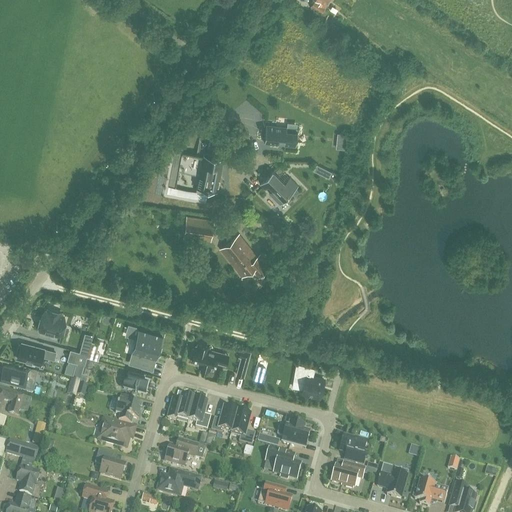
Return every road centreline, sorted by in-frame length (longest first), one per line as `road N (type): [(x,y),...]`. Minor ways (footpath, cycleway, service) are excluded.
road 1 (residential): [(37,280),(235,0)]
road 2 (residential): [(128,511),(168,372),(327,416)]
road 3 (residential): [(37,280),(288,347)]
road 4 (track): [(341,360),(511,402)]
road 5 (residential): [(327,416),(314,489),(389,511)]
